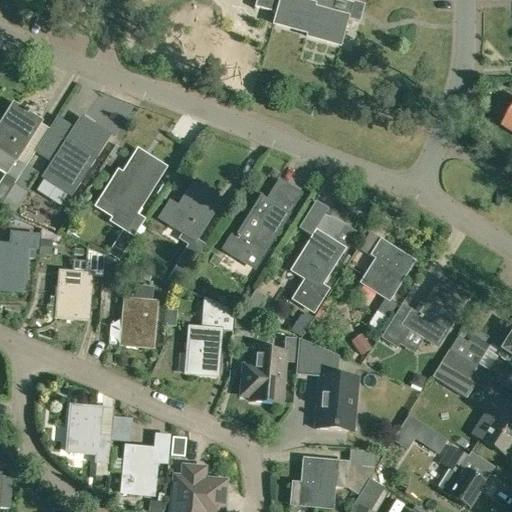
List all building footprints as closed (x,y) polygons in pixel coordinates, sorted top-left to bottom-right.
[(255,0),(253,10),(254,10),(255,9),(274,14),(272,24),(306,33),(304,37),(338,47),(347,18),(346,18),(350,6),(351,0),(255,0)] [(0,181),(0,205),(15,184),(26,168),(18,163),(41,126),(10,105),(0,120),(0,174),(3,177),(0,181)] [(511,106),(500,126),(511,132),(511,106)] [(86,120),(79,130),(60,118),(37,154),(51,164),(42,179),(45,181),(38,191),(60,206),(67,195),(71,198),(111,137),(86,120)] [(108,254),(119,261),(136,233),(140,226),(145,220),(131,211),(160,167),(135,151),(103,201),(117,210),(109,222),(122,231),(108,254)] [(258,199),(233,238),(228,234),(218,249),(240,263),(243,264),(252,249),(260,254),(298,194),(277,181),(263,202),(258,199)] [(15,184),(0,205),(0,208),(13,216),(28,193),(15,184)] [(187,246),(192,238),(215,202),(198,191),(192,201),(183,195),(177,205),(169,200),(158,218),(183,234),(178,241),(187,246)] [(291,301),(314,316),(330,291),(321,285),(343,250),(333,243),(343,227),(334,221),(323,217),(289,271),(305,281),(291,301)] [(145,230),(140,226),(136,233),(141,236),(145,230)] [(35,250),(36,237),(10,235),(9,247),(0,246),(0,291),(21,293),(24,259),(31,260),(32,249),(35,250)] [(51,241),(40,240),(39,255),(49,256),(51,241)] [(359,283),(385,300),(409,262),(378,242),(369,255),(374,258),(359,283)] [(54,319),(85,321),(89,276),(103,277),(105,257),(86,249),(85,262),(73,261),(71,275),(58,274),(54,319)] [(345,268),(350,258),(344,255),(339,264),(345,268)] [(192,266),(181,259),(167,279),(178,286),(192,266)] [(104,289),(116,290),(119,265),(107,264),(104,289)] [(409,330),(438,348),(470,298),(441,279),(434,290),(432,289),(414,316),(408,312),(406,316),(399,311),(380,341),(382,342),(394,350),(396,351),(409,330)] [(119,347),(150,349),(153,304),(154,289),(136,287),(135,303),(122,302),(119,347)] [(242,313),(253,320),(267,299),(256,291),(242,313)] [(184,375),(215,377),(218,333),(232,333),(234,311),(203,297),(200,331),(187,330),(184,375)] [(164,326),(175,327),(177,311),(166,310),(164,326)] [(301,317),(292,332),(300,337),(310,322),(301,317)] [(457,336),(446,354),(474,371),(491,343),(501,350),(496,357),(511,366),(511,331),(506,342),(495,336),(493,339),(476,329),(467,342),(457,336)] [(350,357),(358,361),(370,341),(362,337),(354,350),(350,357)] [(250,402),(281,404),(285,363),(296,364),(298,339),(285,338),(284,351),(255,348),(253,367),(242,366),(240,396),(250,397),(250,402)] [(474,371),(446,354),(440,364),(468,381),(474,371)] [(432,378),(466,400),(475,386),(468,381),(440,364),(432,378)] [(315,430),(346,432),(349,399),(356,399),(358,378),(320,375),(315,430)] [(411,386),(421,390),(426,380),(415,375),(411,386)] [(472,435),(503,455),(511,440),(511,409),(504,405),(495,420),(486,414),(472,435)] [(95,464),(108,465),(111,440),(97,438),(99,410),(68,408),(65,453),(96,455),(95,464)] [(408,452),(424,426),(409,417),(393,442),(408,452)] [(0,431),(4,448),(24,444),(19,421),(0,425),(0,431)] [(121,494),(151,496),(154,464),(168,465),(171,436),(156,434),(155,451),(124,448),(121,494)] [(173,440),(172,456),(183,457),(184,441),(173,440)] [(437,489),(470,509),(485,484),(494,470),(471,455),(469,458),(450,447),(439,464),(449,470),(437,489)] [(379,459),(374,459),(374,453),(352,451),(348,490),(358,497),(379,465),(379,459)] [(291,505),(331,508),(333,486),(344,487),(346,464),(304,460),(302,485),(293,484),(291,505)] [(170,511),(223,511),(226,481),(204,479),(205,468),(183,466),(182,477),(174,476),(170,511)] [(360,495),(370,501),(379,486),(370,480),(360,495)]
